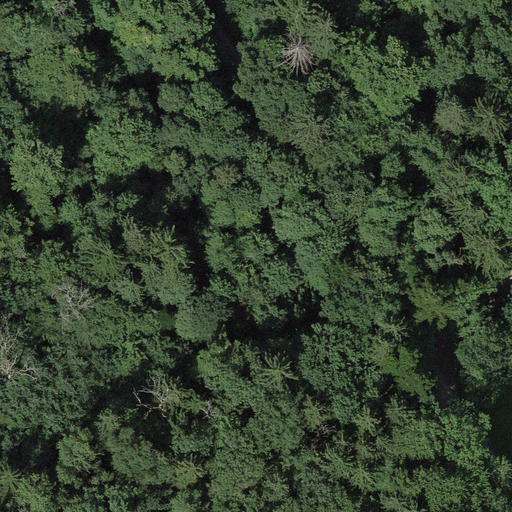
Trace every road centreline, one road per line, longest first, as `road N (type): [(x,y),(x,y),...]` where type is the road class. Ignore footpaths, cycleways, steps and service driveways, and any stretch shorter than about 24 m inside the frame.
road 1 (track): [(511,506),(198,0)]
road 2 (track): [(439,393),(351,511)]
road 3 (track): [(427,374),(511,279)]
